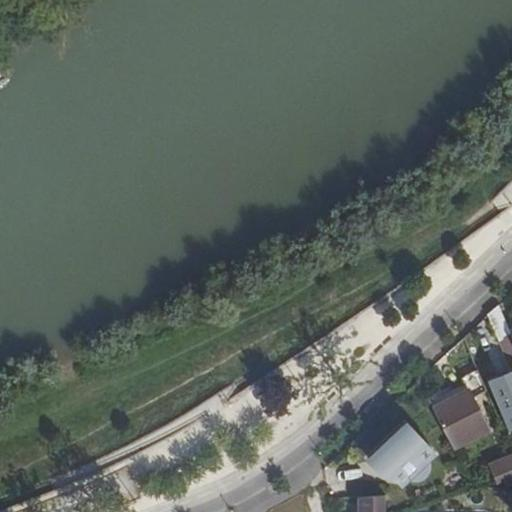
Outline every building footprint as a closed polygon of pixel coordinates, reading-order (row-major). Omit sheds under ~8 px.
[(501,342),(511,338),(511,337),(499,306),(490,315),(501,342)] [(430,402),(433,409),(470,392),(473,399),(486,393),(477,372),(459,380),(462,387),(430,402)] [(511,378),(492,387),(505,419),(511,415),(511,378)] [(470,392),(433,409),(451,448),(488,432),(473,399),(470,392)] [(405,419),(364,458),(382,474),(394,479),(402,486),(410,478),(419,480),(428,474),(430,465),(429,461),(437,452),(405,419)] [(511,458),(511,456),(493,465),(500,480),(511,474),(511,458)] [(385,511),(386,497),(361,499),(360,511),(385,511)]
